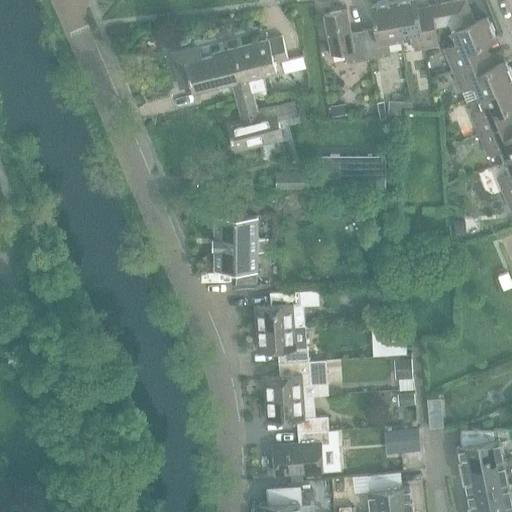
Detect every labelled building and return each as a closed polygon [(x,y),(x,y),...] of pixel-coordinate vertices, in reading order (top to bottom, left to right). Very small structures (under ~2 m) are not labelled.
[(387,41),(400,39),(392,0),(371,4),(375,26),(362,29),(368,58),(390,54),(387,41)] [(433,28),(429,5),(416,7),(414,0),(392,0),(400,39),(412,36),(414,49),(437,45),(433,27),(433,28)] [(452,69),(488,54),(483,43),(495,38),(486,17),(474,22),(465,0),(453,0),(429,5),(433,28),(433,27),(447,25),(455,44),(443,49),(452,69)] [(368,58),(362,29),(350,31),(346,9),(324,13),(331,51),(344,49),(346,62),(368,58)] [(250,89),(250,90),(264,86),(261,72),(275,69),(273,61),(287,57),(281,35),(211,53),(212,55),(196,58),(194,48),(171,54),(179,84),(189,82),(192,91),(232,81),(235,93),(250,89)] [(477,96),(511,81),(511,77),(505,61),(493,66),(488,54),(452,69),(460,89),(472,84),(477,96)] [(478,133),(511,119),(511,111),(510,107),(511,105),(511,81),(477,96),(482,108),(470,113),(478,133)] [(255,109),(250,90),(250,89),(235,93),(242,121),(227,125),(233,150),(282,138),(281,132),(274,104),(255,109)] [(329,117),(347,117),(345,103),(327,105),(329,117)] [(504,160),(511,156),(511,119),(478,133),(487,153),(499,148),(504,160)] [(384,182),(384,150),(322,150),(322,181),(384,182)] [(511,156),(504,160),(509,172),(497,177),(511,209),(511,208),(511,156)] [(276,168),(276,187),(308,187),(308,168),(276,168)] [(257,250),(267,250),(267,237),(257,237),(257,214),(214,214),(214,235),(213,235),(213,245),(214,245),(214,267),(236,267),(234,284),(257,285),(257,250)] [(329,264),(330,278),(356,276),(355,262),(329,264)] [(378,284),(367,292),(375,303),(386,296),(378,284)] [(257,327),(306,324),(305,306),(300,301),(299,288),(269,290),(270,303),(255,304),(257,327)] [(278,359),(308,357),(307,345),(306,324),(257,327),(258,348),(278,347),(278,359)] [(375,335),(374,349),(392,351),(393,336),(375,335)] [(394,357),(396,378),(413,376),(412,356),(394,357)] [(266,396),(302,394),(320,393),(319,381),(327,381),(326,357),(308,359),(308,357),(278,359),(279,373),(264,374),(266,396)] [(397,393),(399,404),(416,403),(415,391),(397,393)] [(299,431),(329,429),(328,414),(304,416),(302,394),(266,396),(267,419),(298,417),(299,431)] [(373,423),(373,409),(338,410),(339,423),(373,423)] [(459,460),(501,452),(498,438),(495,438),(494,429),(461,428),(460,445),(458,445),(461,457),(458,458),(459,460)] [(329,429),(299,431),(299,443),(273,445),(275,471),(322,468),(321,442),(330,441),(329,429)] [(466,485),(506,477),(501,452),(459,460),(463,480),(465,480),(466,485)] [(370,503),(412,498),(412,497),(410,498),(408,485),(401,486),(400,471),(368,474),(370,490),(369,490),(370,503)] [(469,510),(511,502),(506,477),(466,485),(470,503),(467,503),(469,510)] [(298,511),(298,502),(301,502),(299,485),(267,487),(268,503),(258,503),(258,511),(298,511)] [(371,511),(413,511),(412,498),(370,503),(371,511)] [(511,511),(511,508),(511,502),(469,510),(469,511),(511,511)]
